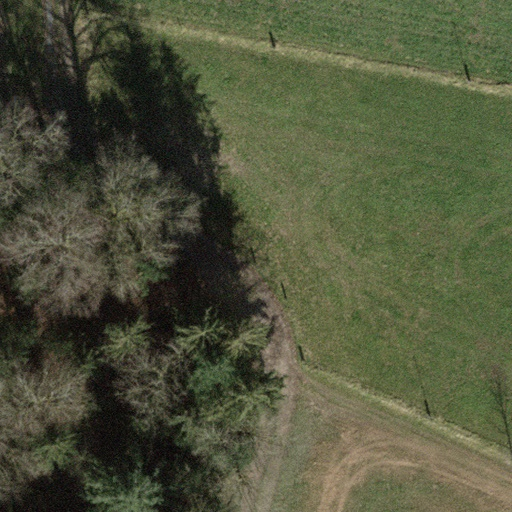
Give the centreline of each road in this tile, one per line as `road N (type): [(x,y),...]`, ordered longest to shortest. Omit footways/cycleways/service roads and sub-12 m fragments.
road 1 (track): [(247,511),(274,380),(266,313),(212,251),(84,143),(69,105),(60,0)]
road 2 (track): [(0,207),(56,262),(91,360),(81,511)]
